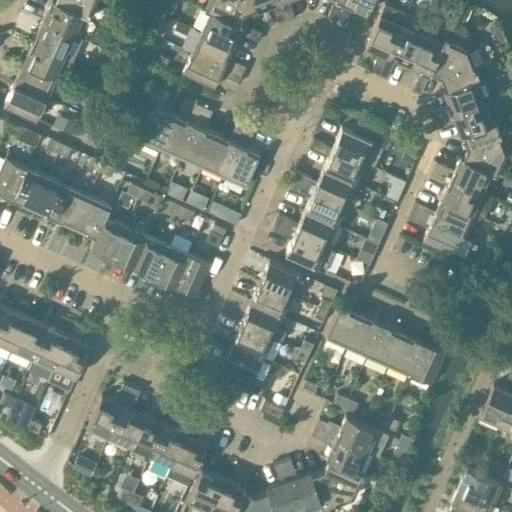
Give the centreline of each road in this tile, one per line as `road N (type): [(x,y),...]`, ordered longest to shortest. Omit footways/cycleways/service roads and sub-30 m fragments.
road 1 (residential): [(464,296),(376,256),(421,152),(403,96),(321,60)]
road 2 (residential): [(308,406),(289,446),(169,391),(197,330)]
road 3 (residential): [(197,330),(293,120)]
road 4 (residential): [(33,484),(118,296)]
road 5 (residential): [(321,60),(335,32),(303,19),(267,34),(241,98)]
road 6 (residential): [(118,296),(0,238)]
